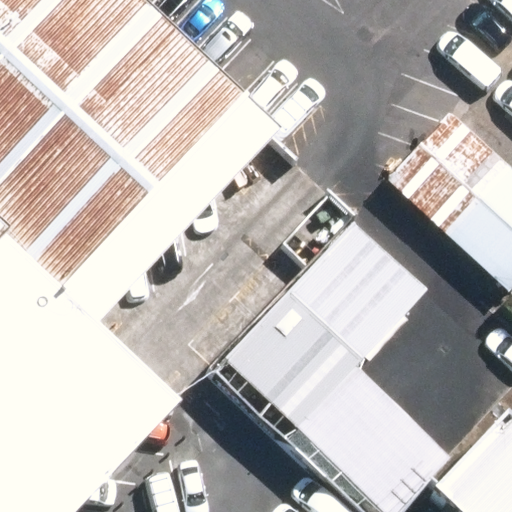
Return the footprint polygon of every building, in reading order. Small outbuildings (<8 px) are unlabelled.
[(0,0),(0,511),(78,511),(180,404),(95,325),(58,290),(245,96),(141,0),(0,0)] [(281,131),(245,96),(58,290),(95,325),(281,131)] [(511,179),(447,120),(387,185),(506,294),(511,287),(511,179)] [(372,202),(215,366),(289,436),(352,370),(425,294),(384,255),(405,233),(372,202)] [(352,370),(289,436),(369,511),(393,511),(446,458),(352,370)] [(497,421),(423,500),(436,511),(511,511),(511,434),(511,435),(497,421)]
